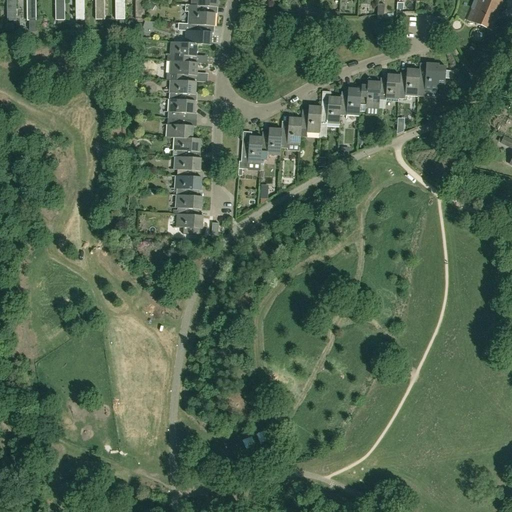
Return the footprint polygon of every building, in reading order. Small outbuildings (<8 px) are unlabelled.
[(6,0),(7,21),(16,21),(15,0),(6,0)] [(26,0),(27,21),(36,21),(35,0),(26,0)] [(55,0),(56,21),(64,21),(64,0),(55,0)] [(75,0),(75,20),(85,20),(84,0),(75,0)] [(95,0),(95,20),(104,20),(104,0),(95,0)] [(115,0),(115,20),(124,20),(124,0),(115,0)] [(135,0),(135,20),(144,19),(143,0),(135,0)] [(498,14),(503,0),(475,0),(467,20),(491,31),(499,15),(498,14)] [(204,7),(185,6),(185,12),(189,12),(188,25),(192,25),(198,26),(215,27),(216,14),(204,13),(204,7)] [(142,32),(151,33),(155,23),(146,22),(142,32)] [(197,44),(197,45),(211,46),(212,33),(197,32),(198,26),(192,25),(191,31),(186,31),(185,43),(197,44)] [(185,43),(171,42),(170,55),(168,55),(167,61),(170,61),(184,62),(185,56),(196,57),(197,45),(197,44),(185,43)] [(170,80),(176,81),(182,81),(183,75),(197,76),(198,63),(184,62),(170,61),(169,74),(166,73),(166,80),(170,80)] [(437,85),(444,85),(445,67),(439,67),(439,65),(425,64),(425,77),(419,76),(418,93),(425,93),(425,91),(437,91),(437,85)] [(418,93),(419,76),(419,71),(406,70),(405,82),(400,81),(398,100),(405,100),(406,96),(417,97),(418,93)] [(385,102),(398,102),(398,100),(400,81),(400,76),(387,75),(387,83),(381,83),(380,97),(386,97),(385,102)] [(195,95),(196,82),(182,81),(176,81),(170,80),(169,99),(179,100),(179,94),(195,95)] [(381,83),(368,82),(367,95),(360,94),(359,112),(366,113),(366,108),(379,109),(380,97),(381,83)] [(359,112),(360,94),(361,90),(347,89),(347,101),(341,101),(340,115),(359,116),(359,112)] [(327,115),(321,115),(319,138),(326,138),(327,127),(339,128),(340,115),(341,101),(341,99),(328,98),(327,115)] [(183,114),(194,114),(195,101),(179,100),(169,99),(168,119),(182,120),(183,114)] [(307,124),(301,124),(300,137),(306,138),(307,133),(319,134),(319,138),(321,115),(322,108),(309,107),(307,124)] [(185,120),(182,120),(168,119),(166,138),(174,138),(192,140),(192,139),(193,127),(185,126),(185,120)] [(287,136),(281,135),(281,142),(287,142),(287,145),(300,146),(300,137),(301,124),(301,119),(288,119),(287,136)] [(267,161),(268,155),(280,156),(281,142),(281,135),(282,130),(269,129),(268,146),(261,146),(261,160),(267,161)] [(261,146),(262,138),(249,137),(248,154),(242,153),(241,162),(239,162),(238,176),(242,176),(243,169),(248,170),(248,164),(260,164),(261,160),(261,146)] [(511,140),(504,137),(500,143),(511,149),(511,140)] [(199,153),(200,140),(192,139),(192,140),(174,138),(173,157),(175,157),(183,158),(183,152),(199,153)] [(183,158),(175,157),(174,170),(178,170),(177,176),(184,177),(184,171),(200,172),(201,159),(183,158)] [(176,195),(178,196),(189,196),(189,190),(201,191),(202,178),(184,177),(177,176),(176,176),(175,189),(177,189),(176,195)] [(189,196),(178,196),(176,195),(175,208),(177,209),(177,211),(173,211),(173,214),(177,215),(179,215),(187,215),(188,209),(202,210),(203,197),(189,196)] [(203,216),(187,215),(179,215),(177,215),(176,228),(178,228),(177,239),(187,239),(187,235),(198,236),(199,229),(202,229),(203,216)]
